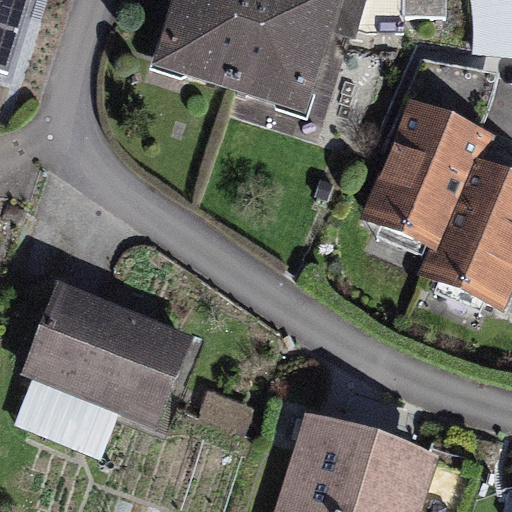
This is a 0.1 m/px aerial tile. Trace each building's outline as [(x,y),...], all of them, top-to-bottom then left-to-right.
[(18,0),(0,0),(0,20),(11,24),(18,0)] [(338,19),(274,0),(176,0),(146,99),(299,146),(338,19)] [(511,0),(470,0),(473,61),(511,59),(511,0)] [(482,161),(408,130),(361,242),(435,273),(469,193),(482,161)] [(511,298),(511,210),(469,193),(435,273),(422,304),(496,335),(511,298)] [(188,362),(54,311),(21,398),(154,449),(188,362)] [(421,511),(431,485),(296,439),(270,511),(421,511)]
